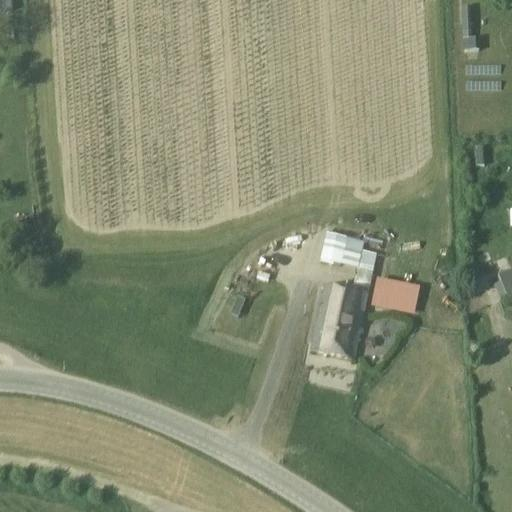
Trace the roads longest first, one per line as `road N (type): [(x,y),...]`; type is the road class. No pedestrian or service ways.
road 1 (tertiary): [(325,511),(149,415),(0,378)]
road 2 (unclassified): [(174,511),(109,484),(0,460)]
